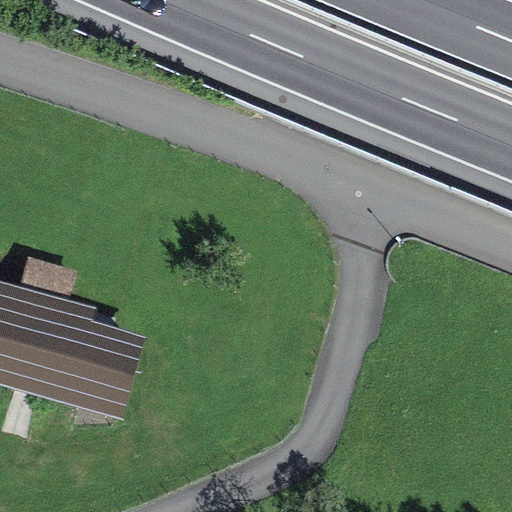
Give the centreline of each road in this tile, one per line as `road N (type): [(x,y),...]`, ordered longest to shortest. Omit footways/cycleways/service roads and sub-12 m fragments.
road 1 (residential): [(0,48),(511,238)]
road 2 (motorway): [(165,0),(511,142)]
